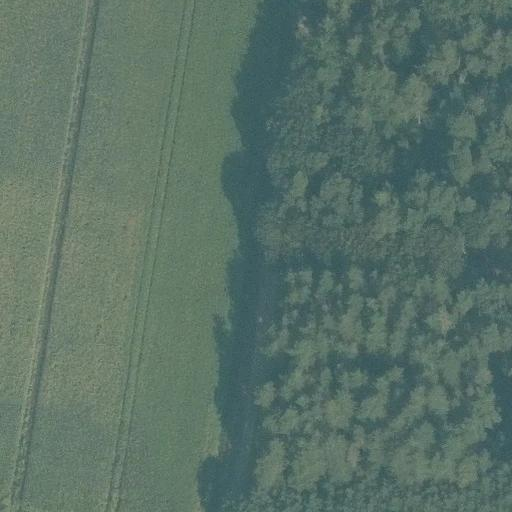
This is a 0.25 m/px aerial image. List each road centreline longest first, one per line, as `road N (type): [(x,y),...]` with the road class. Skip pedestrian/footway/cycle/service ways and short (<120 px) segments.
road 1 (track): [(298,0),(255,280)]
road 2 (track): [(255,280),(217,511)]
